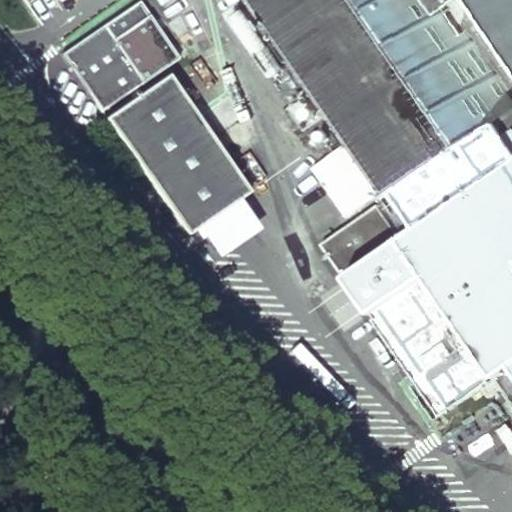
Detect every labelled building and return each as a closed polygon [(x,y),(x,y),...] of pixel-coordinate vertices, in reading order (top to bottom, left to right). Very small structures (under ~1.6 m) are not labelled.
[(255,0),(388,192),(374,201),(377,206),(400,240),(511,163),(511,142),(499,123),(511,114),(511,101),(464,31),(458,34),(441,9),(453,0),(255,0)] [(511,0),(467,0),(511,64),(511,0)] [(140,2),(65,53),(104,110),(179,59),(140,2)] [(170,75),(106,118),(187,235),(197,228),(218,259),(261,229),(240,198),(250,191),(170,75)] [(511,114),(499,123),(511,142),(511,114)] [(511,163),(400,240),(494,377),(511,402),(511,163)] [(377,206),(320,245),(437,416),(494,377),(400,240),(377,206)] [(475,419),(493,436),(503,426),(485,409),(475,419)] [(511,455),(484,478),(500,498),(511,488),(511,455)]
